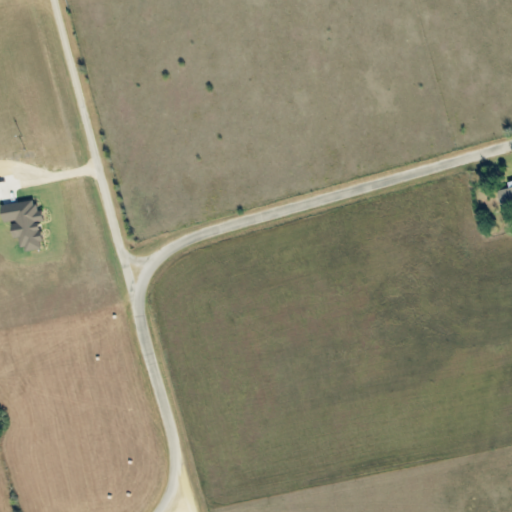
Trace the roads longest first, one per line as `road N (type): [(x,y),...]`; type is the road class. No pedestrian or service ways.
road 1 (residential): [(138,315),(147,270),(192,236),(511,144)]
road 2 (residential): [(138,315),(57,0)]
road 3 (residential): [(192,511),(138,315)]
